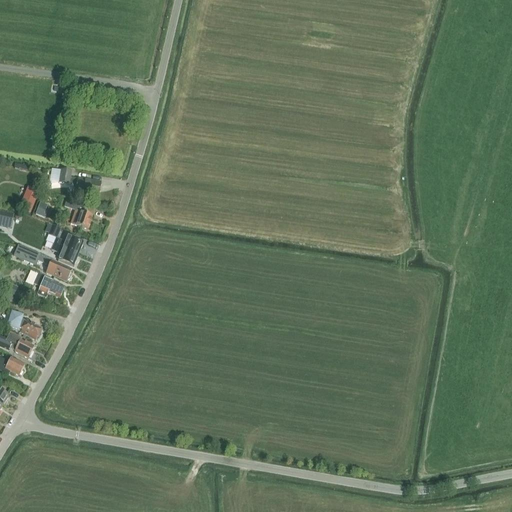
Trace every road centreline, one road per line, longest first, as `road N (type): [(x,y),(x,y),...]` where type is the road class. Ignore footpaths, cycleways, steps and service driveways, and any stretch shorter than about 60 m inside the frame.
road 1 (unclassified): [(511,474),(399,491),(76,436),(20,419)]
road 2 (unclassified): [(20,419),(105,254),(155,96)]
road 3 (unclassified): [(0,67),(155,96)]
